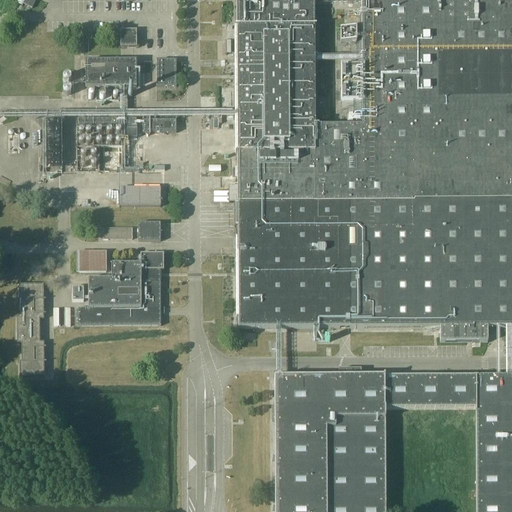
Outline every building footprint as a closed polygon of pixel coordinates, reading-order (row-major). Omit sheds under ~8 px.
[(36,1),(34,0),(25,0),(22,6),(31,10),(36,1)] [(511,0),(236,0),(238,330),(440,329),(440,344),(487,344),(487,328),(511,328),(511,0)] [(136,31),(120,32),(120,48),(136,48),(136,31)] [(85,88),(118,88),(136,88),(136,62),(85,62),(85,88)] [(157,88),(176,88),(176,62),(156,62),(157,88)] [(57,158),(66,157),(61,119),(45,121),(50,164),(57,163),(57,158)] [(142,122),(142,123),(142,134),(175,134),(175,122),(142,122)] [(118,189),(118,205),(118,208),(159,208),(159,189),(118,189)] [(138,225),(138,243),(160,243),(160,224),(138,225)] [(132,230),(103,230),(103,241),(132,241),(132,230)] [(76,274),(106,274),(106,253),(76,254),(76,274)] [(88,309),(78,309),(78,327),(160,327),(160,315),(160,309),(160,277),(160,275),(160,274),(160,271),(163,271),(163,256),(163,254),(140,254),(140,255),(140,262),(140,265),(112,265),(111,265),(111,280),(88,280),(88,309)] [(20,378),(44,378),(44,363),(46,363),(46,362),(44,362),(44,349),(46,349),(46,348),(44,348),(44,343),(40,343),(40,320),(44,320),(44,315),(46,315),(44,315),(44,301),(45,301),(45,300),(43,300),(43,286),(19,286),(19,301),(17,301),(21,301),(21,319),(17,319),(17,344),(21,344),(22,363),(18,363),(20,363),(20,378)] [(72,303),(83,303),(83,289),(72,289),(72,303)] [(511,511),(511,377),(361,378),(361,371),(339,371),(339,379),(274,380),(274,511),(385,511),(385,411),(475,410),(476,511),(511,511)]
